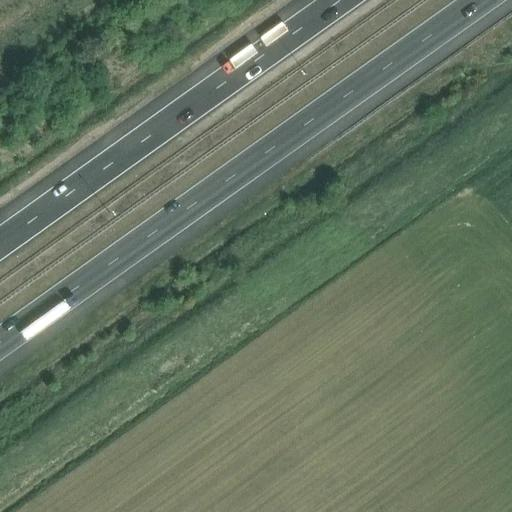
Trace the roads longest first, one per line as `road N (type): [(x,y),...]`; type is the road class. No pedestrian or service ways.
road 1 (motorway): [(0,342),(482,0)]
road 2 (motorway): [(346,0),(0,246)]
